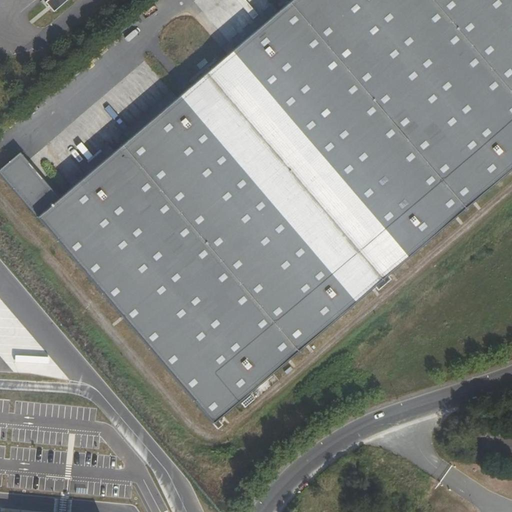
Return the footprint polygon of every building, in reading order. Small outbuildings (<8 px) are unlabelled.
[(0,165),(0,173),(217,427),(222,423),(217,417),(373,283),(377,288),(390,277),(386,272),(511,164),(511,0),(286,0),(57,195),(19,150),(0,165)] [(17,0),(22,9),(38,0),(17,0)] [(45,0),(44,1),(52,11),(65,0),(45,0)] [(200,66),(208,60),(204,56),(197,62),(200,66)] [(250,393),(239,402),(244,408),(255,399),(250,393)]
